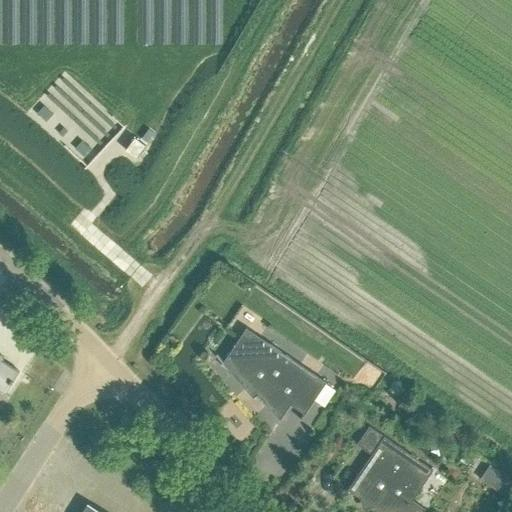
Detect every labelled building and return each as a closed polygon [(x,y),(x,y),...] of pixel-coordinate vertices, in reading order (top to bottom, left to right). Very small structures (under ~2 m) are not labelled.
[(141,139),(130,152),(143,162),(153,150),(141,139)] [(327,381),(247,327),(224,361),(217,353),(216,354),(254,397),(258,394),(280,419),(296,397),(309,406),(300,418),(301,419),(327,381)] [(0,390),(5,394),(20,370),(2,359),(5,354),(0,351),(0,390)] [(382,511),(423,511),(426,508),(413,499),(434,469),(370,425),(357,443),(372,453),(348,489),(382,511)] [(511,479),(489,464),(479,478),(506,496),(511,488),(511,479)]
